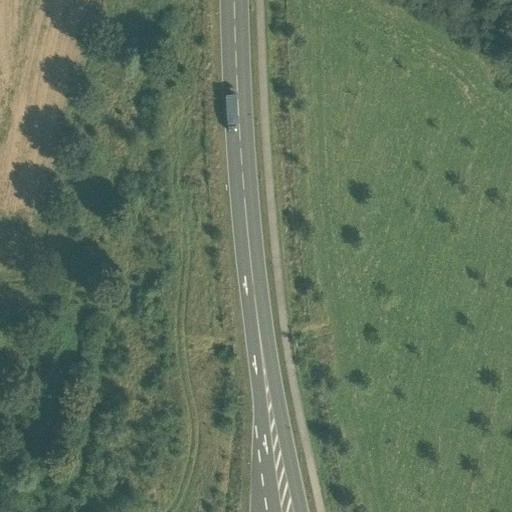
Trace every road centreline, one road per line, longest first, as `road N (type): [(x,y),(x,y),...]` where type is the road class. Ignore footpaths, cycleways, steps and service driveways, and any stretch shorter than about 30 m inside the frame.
road 1 (primary): [(265,368),(245,227),(233,0)]
road 2 (primary): [(290,511),(265,368)]
road 3 (primary): [(265,368),(262,511)]
